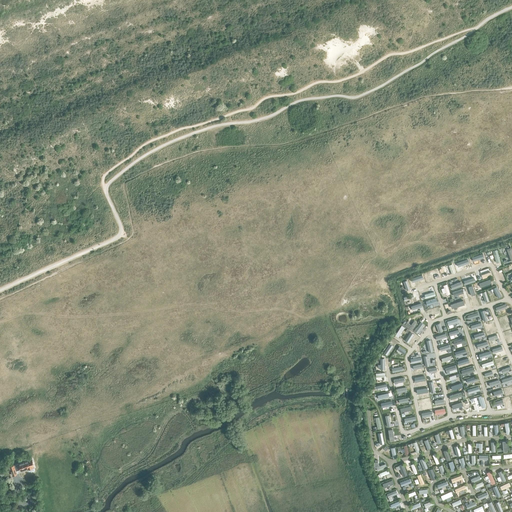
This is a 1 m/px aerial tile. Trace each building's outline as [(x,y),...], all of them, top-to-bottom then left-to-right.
[(500,261),(496,249),(492,250),(496,263),(500,261)] [(501,295),(497,286),(493,288),(498,297),(501,295)] [(412,330),(417,323),(414,321),(411,325),(407,322),(405,325),(412,330)] [(416,333),(422,325),(419,323),(414,331),(416,333)] [(398,338),(405,327),(402,325),(395,335),(398,338)] [(425,341),(419,347),(422,350),(428,343),(425,341)] [(388,352),(393,344),(391,342),(385,350),(388,352)] [(32,460),(9,468),(12,477),(17,475),(16,471),(19,470),(21,472),(27,470),(27,471),(34,468),(35,467),(32,460)] [(408,475),(403,463),(399,465),(404,476),(408,475)] [(495,483),(490,471),(487,473),(491,485),(495,483)]
